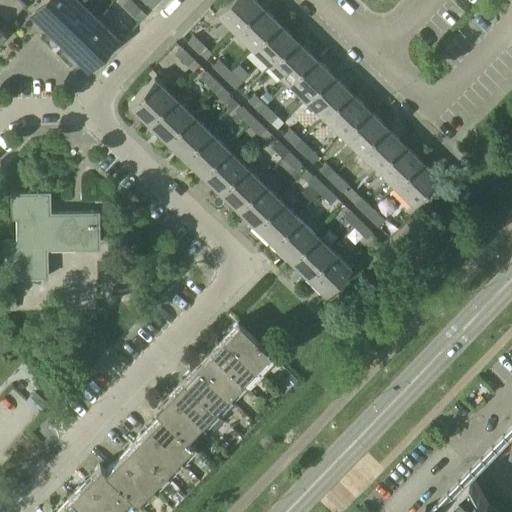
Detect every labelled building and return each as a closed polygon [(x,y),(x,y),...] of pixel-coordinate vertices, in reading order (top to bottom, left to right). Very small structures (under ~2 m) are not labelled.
[(0,0),(0,10),(10,0),(0,0)] [(0,14),(7,21),(24,3),(20,0),(10,0),(0,10),(0,14)] [(50,28),(76,1),(75,0),(42,0),(32,11),(50,28)] [(140,8),(131,0),(124,0),(121,3),(133,14),(140,8)] [(232,29),(258,1),(257,0),(224,0),(214,11),(232,29)] [(68,46),(94,18),(76,1),(50,28),(68,46)] [(250,46),(276,19),(258,1),(232,29),(250,46)] [(86,63),(113,36),(94,18),(68,46),(86,63)] [(268,63),(294,36),(276,19),(250,46),(268,63)] [(204,45),(193,34),(186,40),(198,51),(204,45)] [(286,80),(312,53),(294,36),(268,63),(286,80)] [(193,57),(181,46),(174,52),(186,64),(193,57)] [(304,98),(330,70),(312,53),(286,80),(304,98)] [(229,68),(217,57),(211,64),(222,75),(229,68)] [(240,79),(229,68),(222,75),(234,86),(240,79)] [(217,80),(206,69),(199,76),(210,87),(217,80)] [(322,115),(348,88),(330,70),(304,98),(322,115)] [(144,119),(171,92),(153,75),(127,102),(144,119)] [(228,91),(217,80),(210,87),(222,98),(228,91)] [(339,132),(366,105),(348,88),(322,115),(339,132)] [(162,137),(189,109),(171,92),(144,119),(162,137)] [(264,103),(253,92),(246,98),(258,109),(264,103)] [(276,114),(264,103),(258,109),(269,120),(276,114)] [(253,115),(241,104),(235,110),(246,121),(253,115)] [(357,150),(384,122),(366,105),(339,132),(357,150)] [(180,154),(207,127),(189,109),(162,137),(180,154)] [(264,126),(253,115),(246,121),(258,133),(264,126)] [(375,167),(402,140),(384,122),(357,150),(375,167)] [(300,137),(288,126),(282,132),(294,144),(300,137)] [(198,171),(224,144),(207,127),(180,154),(198,171)] [(311,149),(300,137),(294,144),(305,155),(311,149)] [(288,149),(277,138),(270,145),(282,156),(288,149)] [(393,184),(420,157),(402,140),(375,167),(393,184)] [(216,188),(242,161),(224,144),(198,171),(216,188)] [(300,161),(288,149),(282,156),(294,167),(300,161)] [(411,201),(437,174),(420,157),(393,184),(411,201)] [(234,206),(260,179),(242,161),(216,188),(234,206)] [(336,172),(324,161),(318,167),(330,178),(336,172)] [(347,183),(336,172),(330,178),(341,189),(347,183)] [(324,184),(312,173),(306,179),(318,191),(324,184)] [(252,223),(278,196),(260,179),(234,206),(252,223)] [(335,195),(324,184),(318,191),(329,201),(335,195)] [(99,239),(98,209),(75,210),(50,210),(49,200),(49,189),(10,190),(10,216),(16,216),(16,239),(11,239),(11,238),(3,238),(4,268),(11,268),(11,267),(17,267),(17,275),(47,275),(47,247),(50,247),(75,247),(74,238),(80,238),(80,239),(99,239)] [(372,207),(360,195),(353,201),(365,213),(372,207)] [(270,240),(296,213),(278,196),(252,223),(270,240)] [(360,219),(348,207),(342,213),(354,225),(360,219)] [(383,217),(372,207),(365,213),(376,224),(383,217)] [(288,258),(314,230),(296,213),(270,240),(288,258)] [(371,229),(360,219),(354,225),(365,236),(371,229)] [(306,275),(332,248),(314,230),(288,258),(306,275)] [(324,292),(350,265),(332,248),(306,275),(324,292)] [(268,350),(236,320),(222,335),(254,365),(268,350)] [(254,365),(222,335),(208,349),(240,380),(254,365)] [(240,380),(208,349),(193,364),(225,395),(240,380)] [(225,395),(193,364),(180,377),(212,408),(225,395)] [(212,408),(180,377),(166,392),(198,423),(212,408)] [(34,390),(25,399),(37,410),(46,401),(44,399),(34,390)] [(198,423),(166,392),(152,407),(158,412),(184,437),(185,436),(198,423)] [(158,412),(145,425),(177,456),(191,442),(185,436),(184,437),(158,412)] [(177,456),(145,425),(131,440),(163,471),(177,456)] [(163,471),(131,440),(117,454),(148,485),(163,471)] [(117,454),(104,468),(129,495),(134,500),(148,485),(117,454)] [(129,495),(104,468),(98,462),(83,478),(115,509),(129,495)] [(491,511),(471,474),(439,508),(435,511),(491,511)] [(112,511),(115,509),(83,478),(69,492),(89,511),(112,511)] [(89,511),(69,492),(55,507),(60,511),(89,511)]
